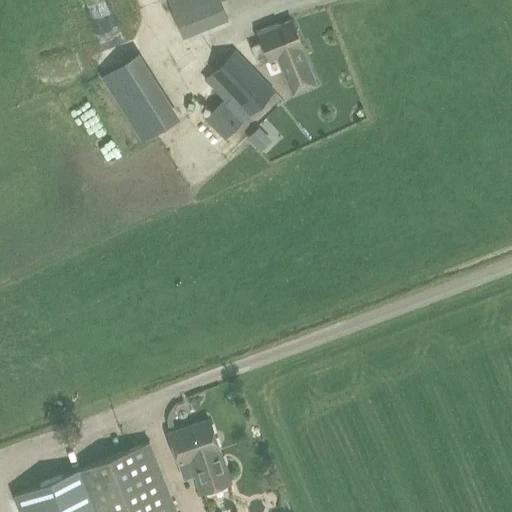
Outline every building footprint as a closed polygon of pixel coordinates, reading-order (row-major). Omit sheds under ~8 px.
[(168,0),(183,37),(229,18),(221,0),(168,0)] [(252,46),(259,65),(278,57),(293,95),(317,85),(302,48),(303,47),(293,20),(273,28),(272,26),(259,31),(263,42),(252,46)] [(204,117),(224,138),(275,90),(234,48),(208,74),(231,99),(228,101),(225,97),(204,117)] [(102,80),(143,145),(177,123),(135,59),(102,80)] [(258,127),(247,138),(259,151),(270,141),(258,127)] [(169,432),(180,463),(183,474),(194,471),(201,491),(230,481),(219,450),(219,449),(209,418),(169,432)] [(177,511),(149,440),(13,493),(20,511),(177,511)]
